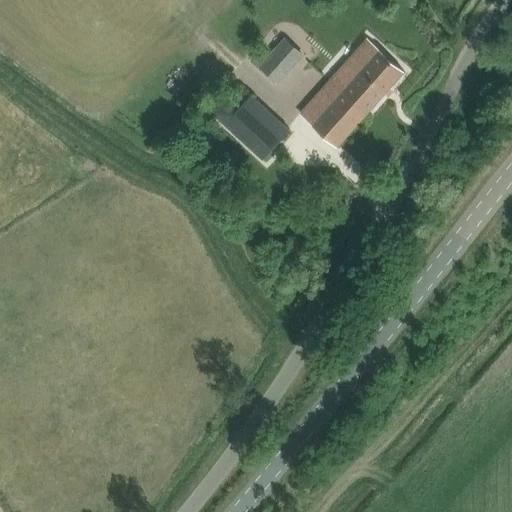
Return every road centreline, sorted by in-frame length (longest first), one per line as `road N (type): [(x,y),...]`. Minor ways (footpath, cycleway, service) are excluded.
road 1 (unclassified): [(187,511),(310,338),(502,0)]
road 2 (tertiary): [(235,511),(511,175)]
